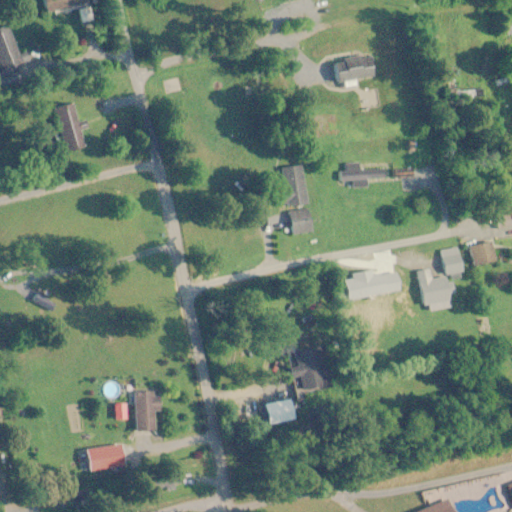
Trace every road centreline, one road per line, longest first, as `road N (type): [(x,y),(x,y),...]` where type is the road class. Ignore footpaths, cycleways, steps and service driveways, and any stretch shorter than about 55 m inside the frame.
road 1 (residential): [(228,511),(116,0)]
road 2 (residential): [(225,504),(392,491),(511,468)]
road 3 (residential): [(138,76),(413,13)]
road 4 (residential): [(182,293),(427,237)]
